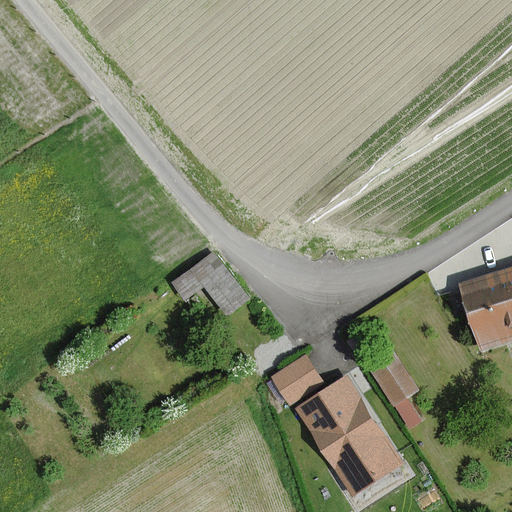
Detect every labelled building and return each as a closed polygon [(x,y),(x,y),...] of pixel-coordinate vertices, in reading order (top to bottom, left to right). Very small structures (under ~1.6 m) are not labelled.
[(253,298),(217,248),(173,279),(187,300),(209,284),(230,314),(253,298)] [(511,267),(460,284),(482,349),(511,339),(511,267)] [(378,360),(360,333),(347,341),(365,369),(368,367),(378,360)] [(378,360),(368,367),(394,407),(396,407),(408,399),(420,390),(394,350),(378,360)] [(325,383),(306,354),(272,377),(290,405),(325,383)] [(401,462),(347,379),(299,410),(353,493),(401,462)] [(423,422),(408,399),(396,407),(411,430),(423,422)]
